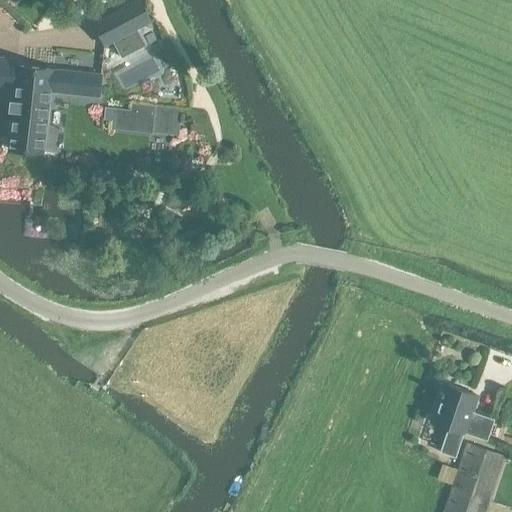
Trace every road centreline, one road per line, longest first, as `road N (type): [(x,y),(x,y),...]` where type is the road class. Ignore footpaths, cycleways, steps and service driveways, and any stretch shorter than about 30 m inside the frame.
road 1 (residential): [(296,252),(109,322),(48,311),(0,279)]
road 2 (residential): [(511,319),(346,261)]
